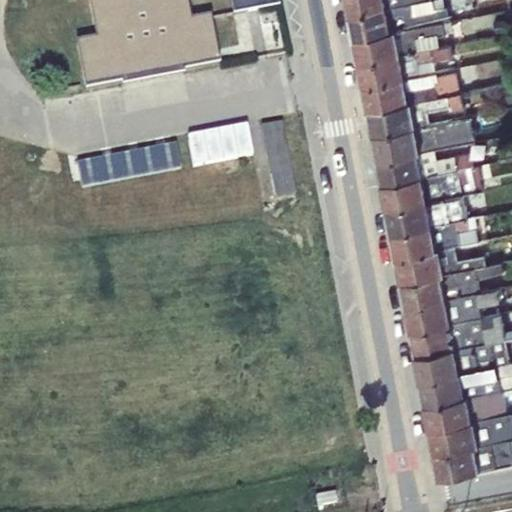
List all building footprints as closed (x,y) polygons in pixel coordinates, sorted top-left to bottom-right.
[(67,0),(68,1),(75,0),(88,0),(96,39),(76,42),(85,90),(122,83),(122,86),(183,74),(183,71),(220,64),(210,16),(191,20),(186,0),(230,0),(233,15),(271,8),(269,0),(67,0)] [(349,0),(353,14),(423,0),(349,0)] [(434,0),(423,0),(353,14),(357,37),(445,20),(452,19),(450,5),(436,8),(434,0)] [(445,20),(448,33),(455,32),(452,19),(445,20)] [(445,20),(357,37),(362,61),(442,45),(440,35),(448,33),(445,20)] [(452,43),(442,45),(362,61),(366,85),(439,70),(436,59),(455,55),(452,43)] [(440,75),(439,70),(366,85),(371,108),(462,91),(459,72),(440,75)] [(465,107),(462,91),(371,108),(376,133),(432,122),(429,110),(451,105),(452,110),(465,107)] [(473,114),(432,122),(376,133),(381,158),(437,147),(479,138),(473,114)] [(282,122),(261,126),(274,199),(296,195),(282,122)] [(246,125),(187,136),(193,166),(252,155),(246,125)] [(175,143),(78,163),(83,190),(180,170),(175,143)] [(437,147),(381,158),(385,183),(477,165),(474,150),(439,158),(437,147)] [(477,165),(385,183),(390,207),(464,193),(484,189),(480,165),(477,165)] [(468,216),(464,193),(390,207),(394,231),(468,216)] [(394,231),(399,257),(458,245),(480,241),(477,227),(479,227),(477,215),(468,216),(394,231)] [(399,257),(404,281),(489,264),(487,253),(460,258),(458,245),(399,257)] [(404,281),(409,305),(483,291),(481,277),(505,271),(504,261),(489,264),(404,281)] [(409,305),(413,329),(484,315),(482,305),(502,301),(500,287),(483,291),(409,305)] [(413,329),(418,355),(506,337),(509,336),(503,311),(484,315),(413,329)] [(418,355),(423,380),(511,363),(506,337),(418,355)] [(423,380),(428,404),(505,389),(502,377),(511,374),(511,362),(511,363),(423,380)] [(505,389),(511,387),(511,374),(502,377),(505,389)] [(428,404),(433,428),(510,413),(506,395),(511,393),(511,387),(505,389),(428,404)] [(433,428),(437,452),(510,436),(511,435),(511,412),(510,413),(433,428)] [(511,444),(510,436),(437,452),(442,477),(511,462),(511,444)] [(334,493),(316,496),(317,506),(336,502),(334,493)]
